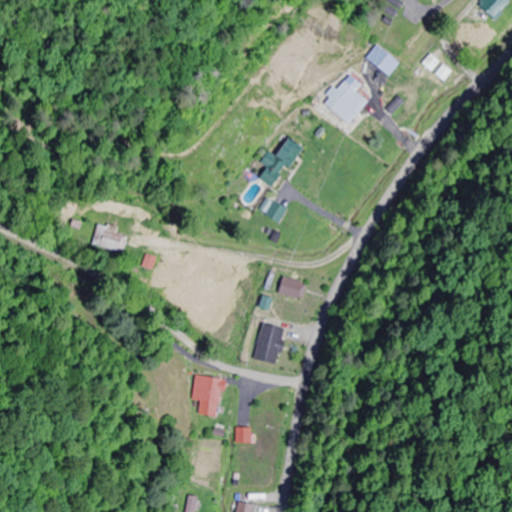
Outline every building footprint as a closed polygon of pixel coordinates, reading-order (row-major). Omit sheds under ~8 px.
[(508,2),(505,0),(480,0),(474,6),(490,21),(508,2)] [(384,79),(396,66),(375,46),(363,59),(384,79)] [(321,108),(348,125),(363,100),(351,93),(357,84),(342,75),(321,108)] [(253,173),(267,186),(303,146),(288,133),(253,173)] [(122,251),(123,235),(98,232),(96,248),(122,251)] [(298,303),(304,285),(279,277),(273,294),(298,303)] [(282,330),(259,324),(251,360),(274,366),(282,330)] [(216,417),(221,379),(194,375),(191,400),(198,401),(196,414),(216,417)] [(250,428),(234,428),(234,442),(250,442),(250,428)] [(192,511),(195,497),(187,496),(183,511),(192,511)] [(252,511),(253,505),(233,501),(230,511),(252,511)]
